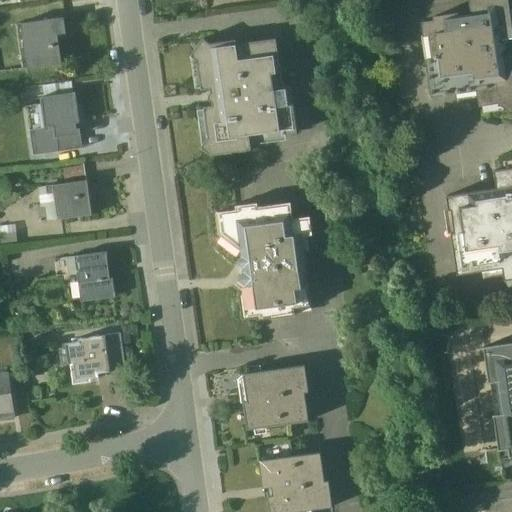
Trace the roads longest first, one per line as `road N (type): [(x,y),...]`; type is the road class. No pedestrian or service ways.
road 1 (residential): [(187,434),(124,0)]
road 2 (unknown): [(324,348),(286,30)]
road 3 (unknown): [(511,129),(421,136),(430,264),(446,276),(474,279)]
road 4 (residential): [(0,472),(187,434)]
road 5 (unknown): [(324,348),(347,511)]
road 6 (unknown): [(176,359),(324,348)]
road 7 (unknown): [(421,136),(400,7)]
